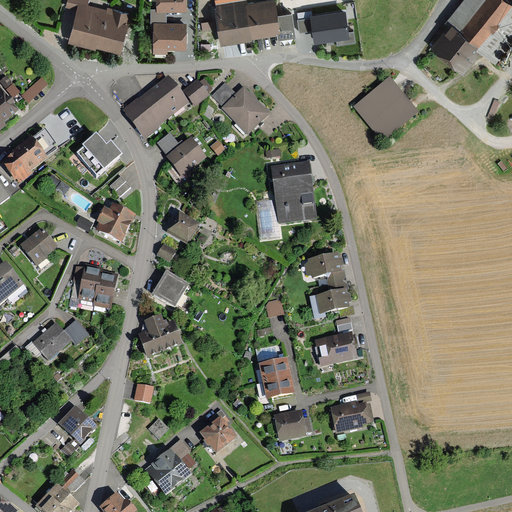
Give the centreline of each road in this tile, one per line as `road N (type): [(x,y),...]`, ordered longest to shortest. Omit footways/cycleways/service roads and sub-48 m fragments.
road 1 (residential): [(411,511),(333,180),(301,122),(247,66)]
road 2 (residential): [(247,66),(282,57),(359,66),(402,59),(445,0)]
road 3 (residential): [(142,268),(150,221),(145,172),(122,121),(81,77)]
road 4 (residential): [(124,353),(0,466)]
road 5 (residential): [(247,66),(81,77)]
road 6 (residential): [(90,511),(124,353)]
road 7 (residential): [(85,236),(52,308),(0,354)]
road 8 (track): [(402,59),(482,135),(511,141)]
